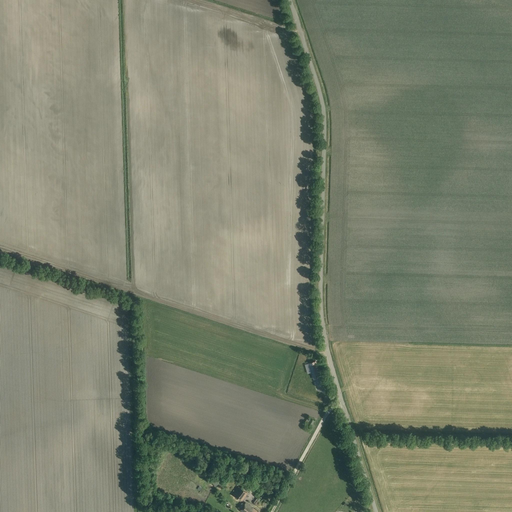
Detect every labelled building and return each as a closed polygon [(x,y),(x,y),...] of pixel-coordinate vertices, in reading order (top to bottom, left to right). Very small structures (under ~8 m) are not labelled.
[(316,359),(309,362),(314,378),(321,376),(316,359)] [(312,426),(315,421),(308,417),(305,422),(312,426)] [(218,486),(223,480),(220,477),(215,483),(218,486)] [(233,494),(242,501),(248,493),(239,486),(233,494)] [(257,511),(258,511),(245,502),(239,510),(242,511),(257,511)]
